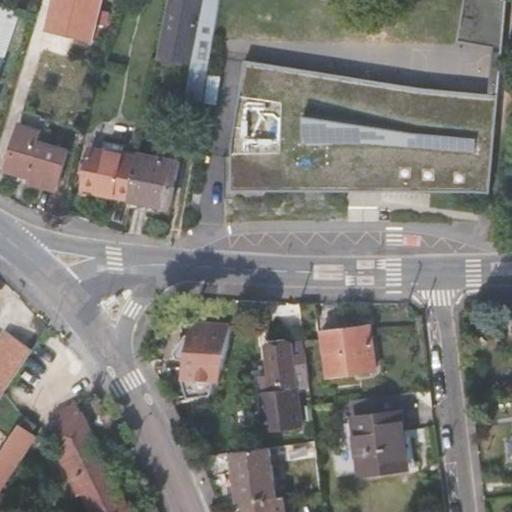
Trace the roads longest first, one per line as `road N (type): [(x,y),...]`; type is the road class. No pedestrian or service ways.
road 1 (residential): [(167,264),(434,277)]
road 2 (residential): [(460,511),(434,277)]
road 3 (residential): [(167,264),(3,238)]
road 4 (residential): [(189,511),(117,366)]
